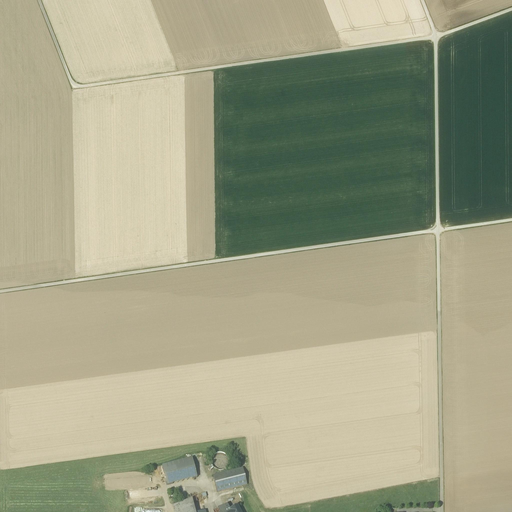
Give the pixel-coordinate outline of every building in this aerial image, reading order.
[(218,471),(222,471),(225,469),(227,467),(229,464),(229,460),(227,457),(225,454),(222,453),(218,453),(215,454),(212,457),(211,460),(211,464),(212,467),(215,469),(218,471)] [(162,466),(167,485),(197,478),(192,458),(162,466)] [(213,476),(217,493),(247,485),(243,468),(213,476)] [(191,499),(180,503),(181,508),(190,506),(191,510),(194,509),(191,499)] [(174,511),(182,511),(181,508),(180,503),(172,505),(174,511)]
